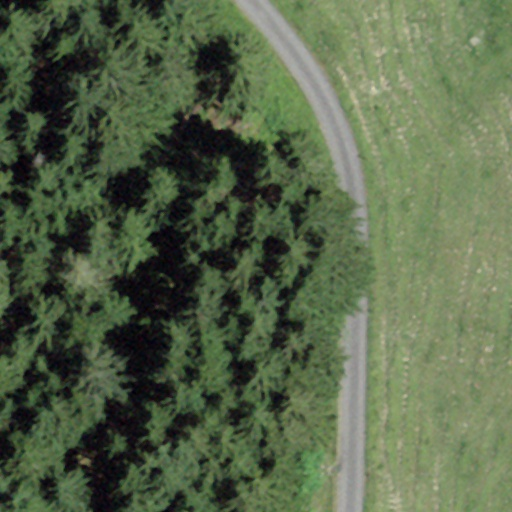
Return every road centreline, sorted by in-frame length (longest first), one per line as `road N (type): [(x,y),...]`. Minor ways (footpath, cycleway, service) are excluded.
road 1 (unclassified): [(347,511),(370,253),(346,135),(246,0)]
road 2 (track): [(0,368),(83,268),(250,5)]
